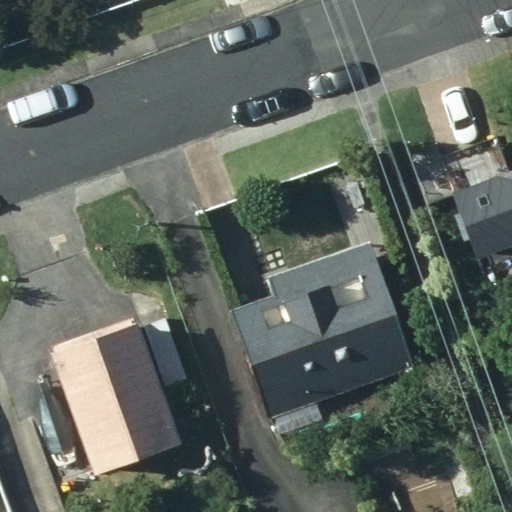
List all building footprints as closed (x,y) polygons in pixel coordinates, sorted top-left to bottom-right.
[(377,166),(334,180),(351,241),(395,227),(377,166)] [(511,166),(451,189),(476,259),(511,244),(511,166)] [(413,368),(371,240),(270,275),(277,295),(232,309),(271,419),(276,418),(282,435),(321,423),(314,403),(413,368)] [(174,312),(144,323),(165,387),(195,378),(174,312)] [(138,316),(51,345),(95,472),(182,442),(163,387),(138,316)]
